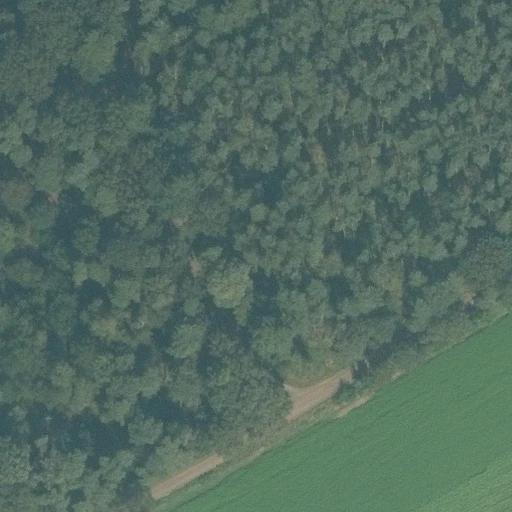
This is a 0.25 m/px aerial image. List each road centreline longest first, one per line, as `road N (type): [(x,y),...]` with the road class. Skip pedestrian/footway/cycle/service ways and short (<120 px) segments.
road 1 (track): [(26,0),(286,416)]
road 2 (track): [(286,416),(511,278)]
road 3 (track): [(124,511),(286,416)]
